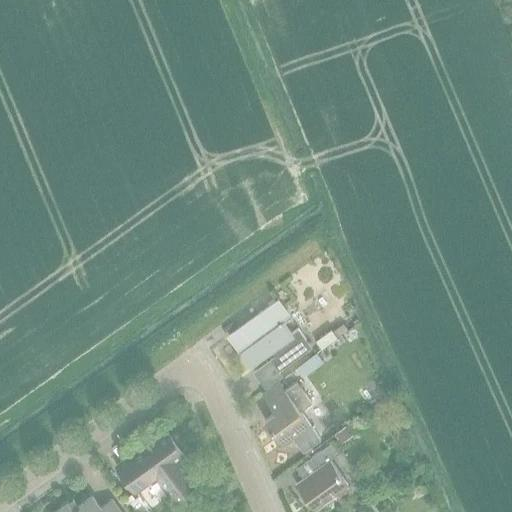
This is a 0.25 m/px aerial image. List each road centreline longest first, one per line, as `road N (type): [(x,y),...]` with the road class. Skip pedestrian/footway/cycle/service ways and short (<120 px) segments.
road 1 (residential): [(0,506),(199,365)]
road 2 (residential): [(267,511),(199,365)]
